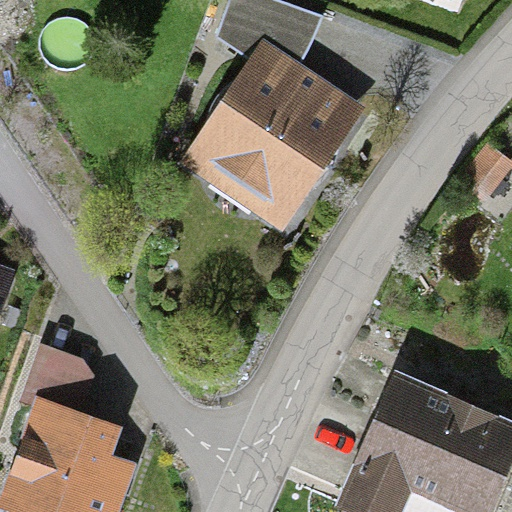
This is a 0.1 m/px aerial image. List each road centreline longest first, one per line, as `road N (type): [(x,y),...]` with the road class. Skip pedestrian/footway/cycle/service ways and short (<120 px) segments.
road 1 (unclassified): [(511,56),(378,221),(253,482)]
road 2 (residential): [(0,163),(176,424),(253,482)]
